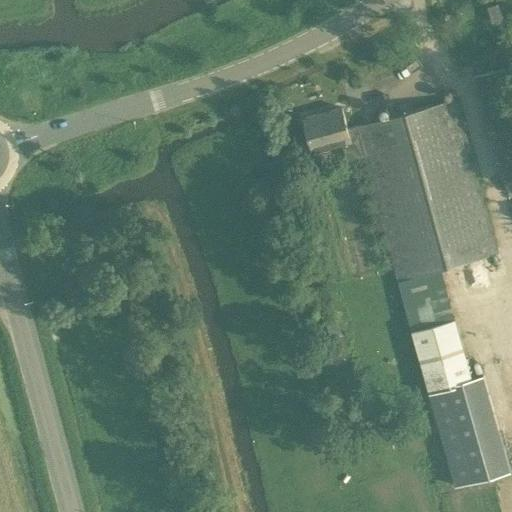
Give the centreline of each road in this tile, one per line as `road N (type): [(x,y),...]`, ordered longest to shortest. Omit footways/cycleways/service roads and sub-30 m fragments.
road 1 (unclassified): [(2,146),(212,84),(305,46),(384,0)]
road 2 (tertiary): [(73,511),(0,245)]
